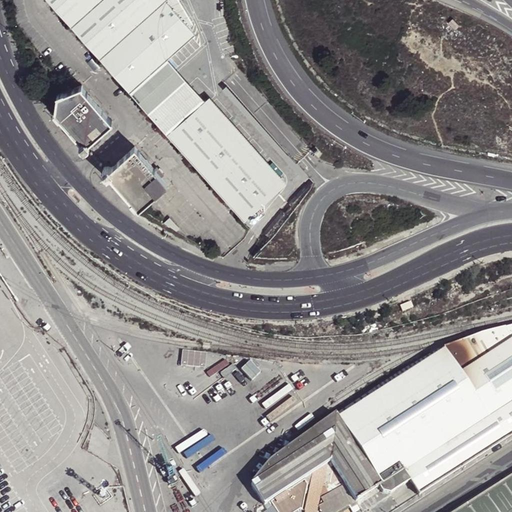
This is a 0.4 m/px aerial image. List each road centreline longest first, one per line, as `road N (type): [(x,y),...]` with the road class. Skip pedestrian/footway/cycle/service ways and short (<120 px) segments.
road 1 (primary): [(0,122),(28,168),(91,233),(179,287),(255,306),(358,295)]
road 2 (primary): [(323,274),(281,281),(220,274),(145,240),(98,202),(36,129),(0,52)]
road 3 (motorway): [(511,181),(401,157),(341,127),(291,80),(255,0)]
road 4 (primary): [(488,213),(383,184),(346,183),(321,199),(309,227),(309,249),(323,274)]
road 5 (primary): [(488,213),(323,274)]
road 6 (primary): [(358,295),(499,236)]
